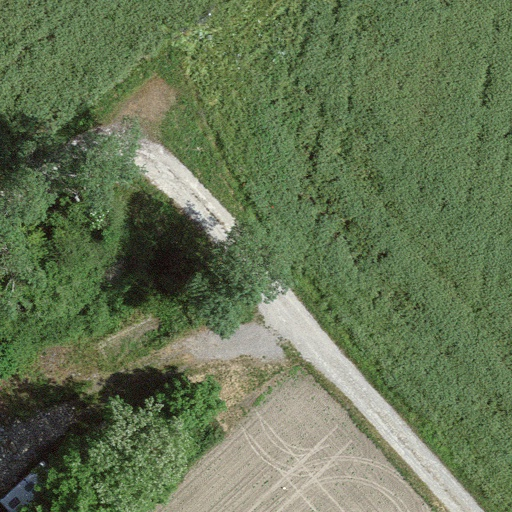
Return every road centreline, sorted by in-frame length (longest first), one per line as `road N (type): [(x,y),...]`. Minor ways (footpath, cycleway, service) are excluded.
road 1 (track): [(0,225),(114,125),(152,136),(478,511)]
road 2 (track): [(330,340),(200,335),(63,371)]
